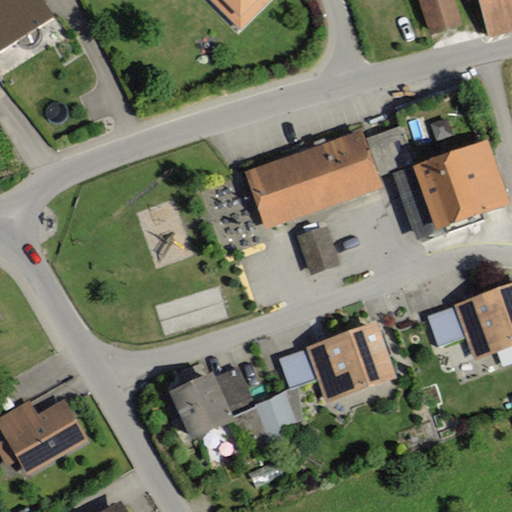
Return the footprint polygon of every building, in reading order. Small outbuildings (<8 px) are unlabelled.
[(0,0),(0,77),(1,79),(66,36),(53,17),(48,21),(34,1),(35,0),(0,0)] [(201,0),(235,34),(270,0),(201,0)] [(457,26),(448,0),(410,0),(423,37),(457,26)] [(511,0),(471,0),(482,40),(511,31),(511,0)] [(359,132),(318,145),(338,204),(379,190),(359,132)] [(511,207),(489,141),(412,168),(435,233),(511,207)] [(318,145),(246,170),(266,229),(338,204),(318,145)] [(227,238),(259,228),(252,204),(220,214),(227,238)] [(325,227),(298,236),(312,274),(339,265),(325,227)] [(511,347),(511,287),(448,309),(450,312),(425,320),(435,350),(462,341),(469,362),(511,347)] [(376,325),(282,359),(292,386),(318,377),(327,404),(396,379),(376,325)] [(213,380),(210,373),(164,393),(186,442),(234,420),(229,410),(253,399),(239,368),(213,380)] [(299,387),(235,415),(265,447),(284,438),(281,429),(303,418),(299,387)] [(86,442),(62,401),(37,416),(29,403),(0,419),(0,429),(27,477),(86,442)]
